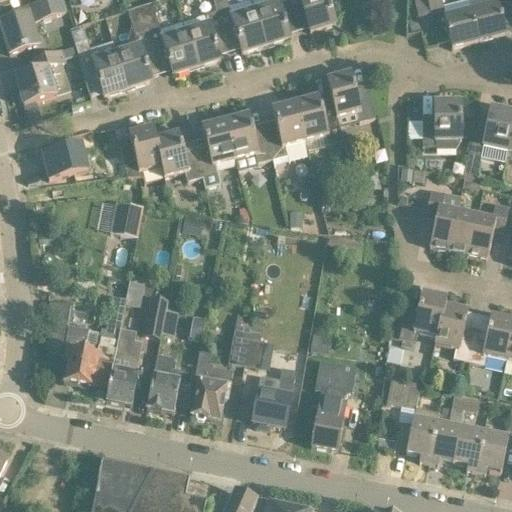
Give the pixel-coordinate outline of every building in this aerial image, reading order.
[(0,31),(9,59),(38,50),(30,28),(65,17),(59,0),(56,0),(29,9),(33,18),(0,28),(0,31)] [(211,0),(216,16),(217,16),(223,37),(233,33),(241,58),(265,51),(254,15),(232,22),(224,0),(211,0)] [(286,0),(275,0),(278,8),(254,15),(265,51),(289,43),(282,20),(292,17),(286,0)] [(286,0),(292,17),(302,13),(310,37),(334,29),(325,0),(286,0)] [(424,0),(430,21),(442,18),(451,54),(478,48),(470,15),(467,4),(442,10),(439,0),(424,0)] [(139,12),(147,38),(150,47),(161,44),(172,80),(196,72),(185,37),(162,44),(151,8),(139,12)] [(470,15),(478,48),(505,41),(497,8),(470,15)] [(135,42),(147,38),(139,12),(127,16),(135,42)] [(204,20),(204,21),(207,30),(185,37),(196,72),(220,65),(212,40),(223,37),(217,16),(216,16),(204,20)] [(116,58),(112,47),(89,54),(86,45),(74,49),(75,51),(77,60),(82,75),(94,72),(103,101),(127,94),(116,58)] [(75,51),(60,56),(62,64),(77,60),(75,51)] [(140,51),(116,58),(127,94),(151,86),(140,51)] [(30,65),(33,77),(14,83),(23,110),(68,96),(60,70),(64,68),(62,64),(60,56),(30,65)] [(326,84),(331,103),(332,110),(336,123),(337,122),(356,117),(358,127),(375,123),(365,87),(364,87),(365,90),(354,93),(350,78),(326,84)] [(343,146),(339,132),(337,122),(336,123),(332,110),(331,103),(319,106),(318,102),(294,108),(307,156),(343,146)] [(422,151),(435,152),(436,154),(455,154),(460,146),(460,107),(434,108),(434,124),(422,124),(422,151)] [(266,142),(272,165),(287,161),(289,166),(308,161),(307,156),(294,108),(271,114),(277,139),(266,142)] [(507,156),(511,132),(511,117),(490,113),(483,151),(507,156)] [(248,119),(224,126),(234,164),(254,159),(257,169),(272,165),(266,142),(255,145),(248,119)] [(207,157),(196,160),(202,183),(205,193),(220,189),(215,169),(234,164),(224,126),(201,132),(207,157)] [(142,176),(160,171),(161,171),(154,144),(155,143),(152,132),(128,138),(134,164),(123,167),(127,182),(143,182),(142,176)] [(178,138),(155,143),(154,144),(161,171),(160,171),(163,183),(184,177),(187,187),(202,183),(196,160),(184,163),(178,138)] [(87,176),(85,169),(80,150),(42,159),(48,185),(87,176)] [(104,161),(109,183),(126,181),(120,157),(104,161)] [(463,184),(464,184),(475,187),(481,160),(468,157),(463,184)] [(480,188),(475,187),(464,184),(462,192),(478,195),(480,188)] [(431,196),(426,215),(425,222),(435,224),(429,252),(448,257),(457,217),(460,203),(431,196)] [(67,230),(121,240),(137,242),(142,213),(70,203),(67,230)] [(476,221),(467,261),(487,265),(493,236),(503,238),(508,213),(495,210),(492,224),(476,221)] [(467,261),(476,221),(457,217),(448,257),(467,261)] [(108,394),(119,339),(131,275),(137,242),(121,240),(115,273),(118,273),(104,342),(97,340),(98,337),(80,334),(80,333),(69,331),(73,309),(49,308),(48,346),(68,350),(65,364),(69,365),(65,386),(108,394)] [(142,312),(146,289),(130,286),(126,308),(142,312)] [(422,298),(419,310),(407,307),(399,344),(415,348),(417,338),(436,342),(437,343),(444,311),(445,311),(446,304),(422,298)] [(145,341),(160,344),(167,306),(152,303),(145,341)] [(465,328),(468,316),(445,311),(444,311),(437,343),(436,342),(434,350),(455,355),(453,364),(468,368),(477,330),(465,328)] [(189,341),(202,344),(206,323),(193,321),(189,341)] [(477,330),(468,368),(484,371),(486,361),(506,366),(511,337),(511,325),(490,321),(488,333),(477,330)] [(243,371),(247,345),(250,333),(235,330),(233,343),(232,343),(228,368),(243,371)] [(129,377),(136,342),(119,339),(108,394),(106,407),(131,412),(135,392),(139,392),(142,379),(129,377)] [(263,348),(247,345),(243,371),(258,374),(263,348)] [(191,422),(219,427),(223,407),(226,407),(230,385),(205,380),(209,360),(199,358),(194,387),(198,388),(191,422)] [(172,363),(157,360),(146,415),(173,420),(180,386),(182,387),(185,375),(175,373),(175,370),(172,363)] [(282,376),(280,385),(261,382),(252,428),(284,434),(295,379),(282,376)] [(343,407),(347,382),(324,378),(310,452),(336,457),(346,408),(343,407)] [(403,413),(408,388),(391,385),(386,409),(403,413)] [(419,468),(428,470),(437,428),(439,418),(416,414),(420,391),(408,388),(403,413),(414,415),(405,459),(420,462),(419,468)] [(451,414),(464,416),(466,404),(454,401),(451,414)] [(479,406),(466,404),(464,416),(476,419),(479,406)] [(439,466),(453,468),(460,433),(437,428),(428,470),(438,472),(439,466)] [(466,477),(475,479),(484,438),(460,433),(453,468),(467,471),(466,477)] [(508,442),(484,438),(475,479),(485,481),(486,475),(501,478),(508,442)] [(205,511),(206,510),(184,506),(188,486),(111,470),(101,468),(92,511),(205,511)] [(227,511),(254,511),(256,507),(254,506),(253,503),(246,500),(244,502),(234,497),(227,511)]
